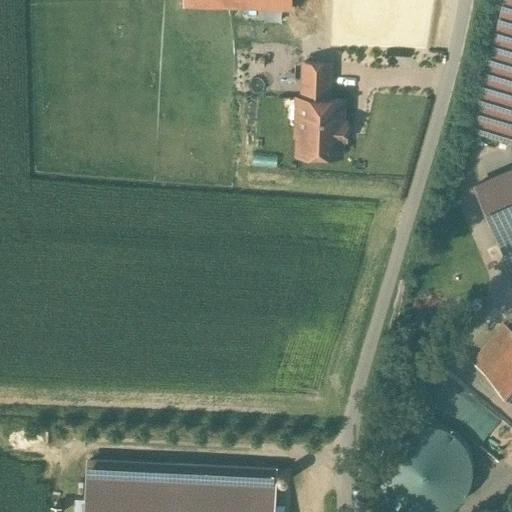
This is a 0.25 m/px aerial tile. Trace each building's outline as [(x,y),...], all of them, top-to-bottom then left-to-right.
[(511,0),(504,0),(475,124),(511,133),(511,0)] [(330,60),(304,59),(302,95),(329,95),(330,60)] [(302,95),(297,94),(296,131),(299,131),(298,149),(341,150),(341,134),(345,134),(346,118),(342,118),(342,96),(329,95),(302,95)] [(511,166),(475,183),(510,263),(511,261),(511,166)] [(511,329),(505,323),(473,361),(511,394),(511,329)] [(440,424),(433,422),(425,421),(416,423),(408,426),(402,429),(397,433),(393,437),(389,442),(386,448),(385,452),(384,457),(383,462),(383,466),(383,470),(384,474),(386,480),(388,485),(390,489),(395,495),(401,500),(406,503),(412,506),(420,508),(428,508),(437,507),(445,504),(452,500),(455,497),(459,493),(464,487),(466,481),(468,476),(469,470),(470,464),(469,458),(468,453),(467,449),(463,441),(458,436),(455,432),(451,429),(446,426),(440,424)] [(273,511),(276,467),(89,458),(86,511),(273,511)]
